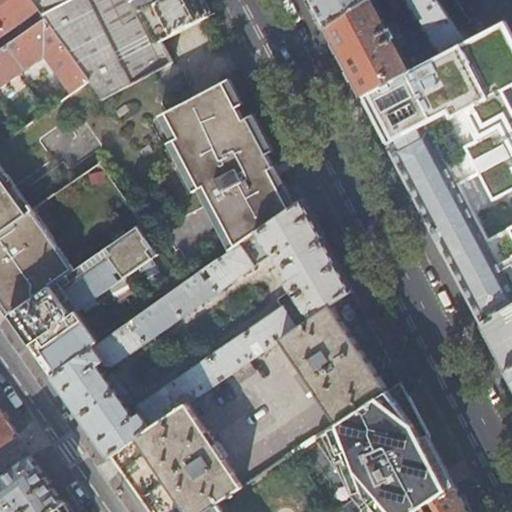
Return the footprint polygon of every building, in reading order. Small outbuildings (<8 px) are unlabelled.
[(0,0),(0,37),(41,8),(35,0),(0,0)] [(35,0),(41,8),(48,17),(92,78),(105,97),(167,65),(156,44),(211,15),(202,0),(35,0)] [(314,0),(329,26),(368,0),(314,0)] [(368,0),(329,26),(365,95),(412,71),(400,47),(408,42),(399,26),(391,30),(375,0),(368,0)] [(408,0),(444,55),(466,43),(438,0),(408,0)] [(92,78),(48,17),(0,50),(0,87),(48,54),(74,91),(92,78)] [(365,95),(392,147),(430,128),(511,283),(511,84),(486,34),(466,43),(444,55),(412,71),(365,95)] [(234,78),(226,83),(240,107),(247,103),(234,78)] [(237,248),(293,208),(272,170),(278,167),(271,155),(251,118),(247,120),(240,107),(226,83),(167,114),(181,139),(176,142),(202,190),(205,188),(237,248)] [(161,118),(174,143),(176,142),(181,139),(167,114),(161,118)] [(251,118),(271,155),(279,150),(259,114),(251,118)] [(511,306),(511,283),(430,128),(392,147),(484,323),(511,306)] [(196,194),(200,191),(202,190),(176,142),(174,143),(170,145),(196,194)] [(0,168),(30,212),(34,209),(0,159),(0,168)] [(293,208),(298,205),(278,167),(272,170),(293,208)] [(0,232),(30,212),(0,168),(0,232)] [(200,191),(232,251),(237,248),(205,188),(202,190),(200,191)] [(189,402),(237,370),(250,360),(284,337),(355,289),(307,199),(298,205),(293,208),(237,248),(232,251),(187,282),(94,347),(54,375),(110,456),(189,402)] [(76,269),(34,209),(30,212),(0,232),(0,298),(11,314),(76,269)] [(155,258),(161,254),(139,225),(76,269),(11,314),(54,375),(94,347),(67,306),(74,301),(80,310),(117,284),(127,277),(145,265),(155,258)] [(157,263),(155,258),(145,265),(148,269),(157,263)] [(130,282),(127,277),(117,284),(120,289),(130,282)] [(403,380),(355,289),(284,337),(341,421),(349,416),(403,380)] [(508,368),(511,366),(511,306),(484,323),(508,368)] [(257,370),(250,360),(237,370),(243,380),(257,370)] [(458,484),(403,380),(349,416),(341,421),(317,437),(367,511),(415,511),(425,505),(433,500),(458,484)] [(189,402),(110,456),(149,511),(203,511),(220,501),(244,485),(189,402)] [(0,448),(19,435),(0,408),(0,448)] [(17,511),(53,511),(66,503),(33,455),(0,479),(0,511),(6,511),(14,507),(17,511)] [(472,511),(458,484),(433,500),(439,511),(436,511),(429,511),(425,505),(415,511),(472,511)] [(436,511),(439,511),(433,500),(425,505),(429,511),(436,511)] [(228,511),(220,501),(203,511),(228,511)] [(72,511),(66,503),(53,511),(72,511)]
